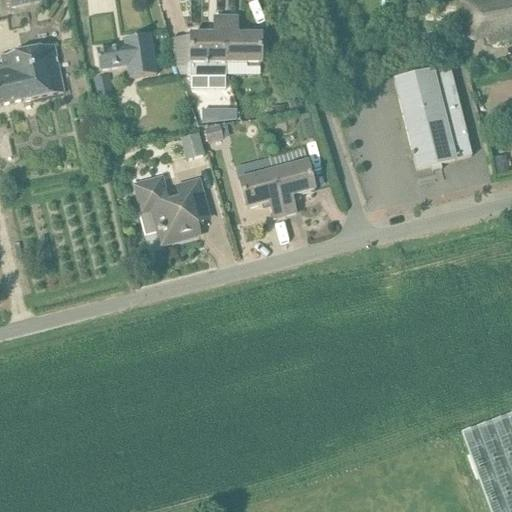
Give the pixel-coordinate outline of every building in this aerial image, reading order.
[(486,39),(488,45),(511,39),(511,0),(468,0),(460,2),(465,39),(472,42),(486,39)] [(225,78),(225,64),(225,18),(214,18),(214,36),(190,36),(190,78),(225,78)] [(225,64),(260,64),(268,64),(267,52),(260,52),(260,36),(236,36),(236,18),(225,18),(225,64)] [(125,67),(128,80),(155,75),(149,35),(121,40),(122,46),(94,50),(98,71),(125,67)] [(1,67),(0,66),(0,108),(64,94),(55,46),(0,59),(1,67)] [(394,82),(416,171),(472,157),(450,70),(433,74),(432,72),(394,82)] [(110,101),(107,76),(93,77),(97,103),(110,101)] [(236,122),(236,111),(201,111),(201,126),(236,122)] [(296,115),(302,141),(314,138),(308,113),(296,115)] [(179,140),(185,161),(204,156),(198,135),(179,140)] [(272,174),(284,217),(295,214),(291,198),(313,191),(306,165),(272,174)] [(273,220),(284,217),(272,174),(238,183),(245,210),(268,204),(273,220)] [(152,209),(162,244),(197,235),(192,214),(204,211),(197,184),(178,189),(182,202),(166,206),(159,182),(136,188),(143,212),(152,209)] [(511,511),(511,421),(461,442),(486,511),(511,511)]
